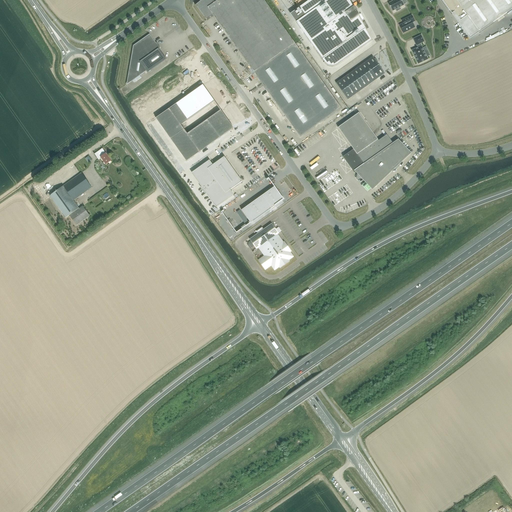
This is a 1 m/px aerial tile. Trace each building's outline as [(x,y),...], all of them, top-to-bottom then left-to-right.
[(295,44),(270,9),(263,0),(204,0),(196,6),(205,19),(212,14),(254,73),(295,44)] [(300,17),(293,22),(325,63),(328,66),(333,67),(337,65),(372,41),(358,17),(360,16),(356,10),(355,11),(353,8),(354,7),(353,8),(348,0),(310,0),(296,10),(300,17)] [(391,0),(392,1),(388,4),(392,11),(395,10),(397,12),(401,10),(399,8),(404,5),(401,0),(391,0)] [(511,9),(511,0),(441,0),(452,15),(454,13),(460,22),(467,17),(479,33),(511,9)] [(415,22),(413,19),(412,16),(402,21),(403,24),(399,26),(403,33),(414,28),(412,23),(415,22)] [(147,73),(166,60),(159,49),(160,48),(157,43),(156,43),(150,34),(133,46),(127,81),(131,82),(146,71),(147,73)] [(421,35),(413,39),(416,46),(417,45),(418,48),(412,51),(418,64),(428,60),(426,57),(429,56),(427,51),(424,53),(421,46),(421,47),(419,44),(424,42),(421,35)] [(254,73),(300,138),(341,108),(295,44),(254,73)] [(193,56),(185,62),(191,71),(199,65),(193,56)] [(374,59),(373,57),(336,83),(348,100),(385,74),(377,63),(378,62),(375,59),(374,59)] [(185,62),(178,67),(184,75),(191,71),(185,62)] [(199,65),(191,71),(197,79),(205,73),(199,65)] [(178,67),(171,72),(177,80),(184,75),(178,67)] [(191,71),(184,75),(190,84),(197,79),(191,71)] [(171,72),(165,77),(171,85),(177,80),(171,72)] [(184,75),(177,80),(183,88),(190,84),(184,75)] [(165,77),(158,82),(164,90),(171,85),(165,77)] [(177,80),(171,85),(176,93),(183,88),(177,80)] [(158,82),(151,86),(157,95),(164,90),(158,82)] [(171,85),(164,90),(170,98),(176,93),(171,85)] [(214,101),(203,85),(176,104),(188,120),(214,101)] [(151,86),(144,91),(150,99),(157,95),(151,86)] [(164,90),(157,95),(163,103),(170,98),(164,90)] [(144,91),(136,97),(142,105),(150,99),(144,91)] [(157,95),(150,99),(156,108),(163,103),(157,95)] [(150,99),(142,105),(148,114),(156,108),(150,99)] [(176,104),(169,109),(181,125),(188,120),(176,104)] [(184,130),(181,125),(169,109),(156,119),(171,139),(184,130)] [(220,138),(233,128),(221,111),(207,120),(220,138)] [(353,150),(343,157),(354,173),(356,171),(359,174),(358,175),(361,178),(362,177),(372,188),(395,167),(396,168),(398,166),(397,165),(409,154),(398,142),(394,145),(387,135),(379,141),(359,113),(338,128),(353,150)] [(213,143),(220,138),(207,120),(200,125),(213,143)] [(206,148),(213,143),(200,125),(194,130),(206,148)] [(186,162),(200,152),(187,135),(184,130),(171,139),(186,162)] [(200,152),(206,148),(194,130),(187,135),(200,152)] [(105,165),(111,161),(102,149),(95,153),(99,159),(101,158),(105,165)] [(209,161),(192,173),(216,207),(233,195),(230,190),(242,182),(224,157),(212,166),(209,161)] [(312,178),(319,174),(317,170),(322,168),(320,165),(308,172),(312,178)] [(73,201),(91,188),(81,173),(49,196),(65,218),(69,215),(76,225),(89,216),(82,206),(79,209),(73,201)] [(251,223),(284,200),(282,198),(281,198),(274,188),(241,211),(251,223)] [(257,234),(249,239),(257,250),(260,248),(265,255),(258,260),(265,271),(273,265),(275,269),(278,266),(280,269),(290,261),(288,259),(291,257),(289,254),(291,252),(284,242),(282,243),(276,236),(279,234),(271,224),(263,229),(262,227),(256,232),(257,234)]
